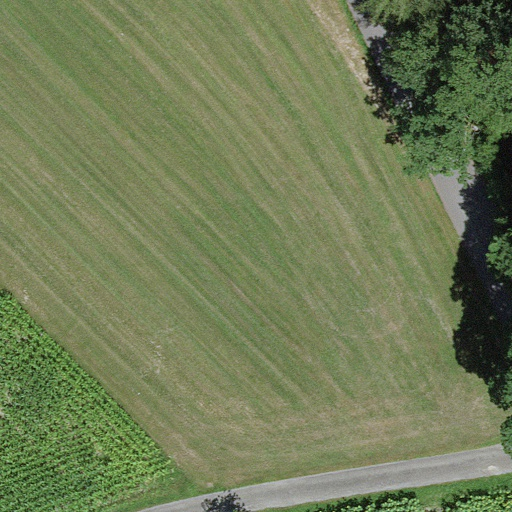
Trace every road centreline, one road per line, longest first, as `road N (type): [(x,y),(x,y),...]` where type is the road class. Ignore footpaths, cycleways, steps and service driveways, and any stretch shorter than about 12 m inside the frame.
road 1 (track): [(190,511),(511,454)]
road 2 (unclassified): [(511,296),(382,0)]
